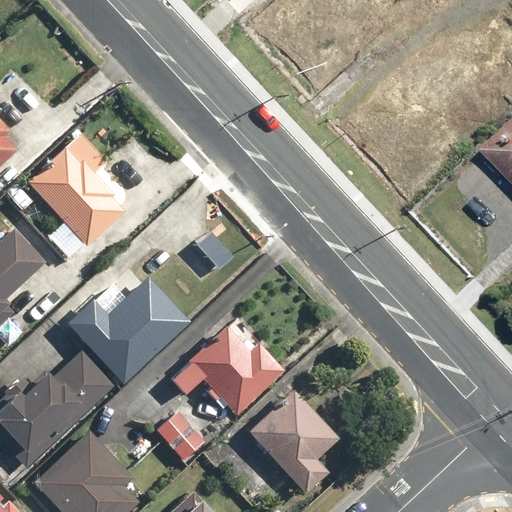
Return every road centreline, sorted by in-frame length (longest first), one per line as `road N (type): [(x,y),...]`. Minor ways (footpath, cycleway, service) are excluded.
road 1 (secondary): [(115,0),(497,416)]
road 2 (residential): [(497,416),(395,511)]
